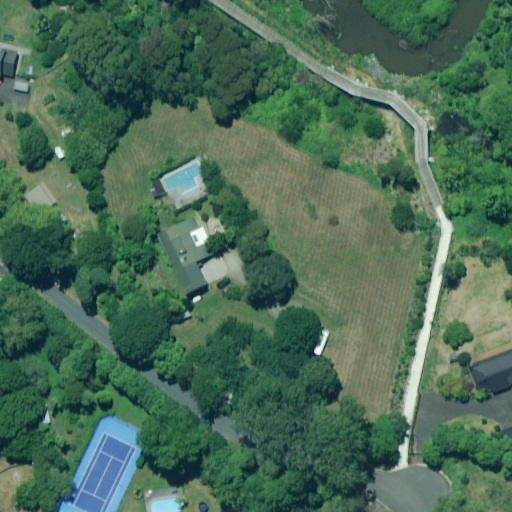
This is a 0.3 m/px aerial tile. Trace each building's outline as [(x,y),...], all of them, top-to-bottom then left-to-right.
[(0,76),(15,80),(21,53),(0,48),(0,76)] [(17,78),(14,91),(27,95),(31,82),(17,78)] [(68,142),(83,134),(77,124),(63,132),(68,142)] [(58,204),(44,185),(27,197),(41,216),(58,204)] [(193,235),(187,223),(161,236),(190,296),(210,286),(199,264),(218,255),(212,242),(205,229),(193,235)] [(511,352),(476,368),(484,388),(491,385),(495,395),(511,387),(511,352)]
